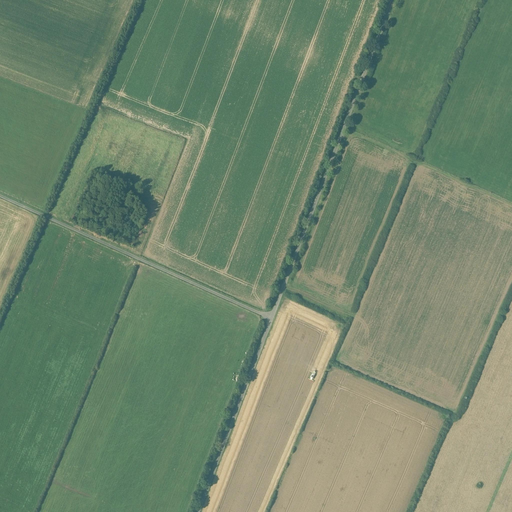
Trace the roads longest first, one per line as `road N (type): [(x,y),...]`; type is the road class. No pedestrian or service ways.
road 1 (unclassified): [(271,318),(393,0)]
road 2 (unclassified): [(271,318),(0,195)]
road 3 (unclassified): [(198,511),(271,318)]
